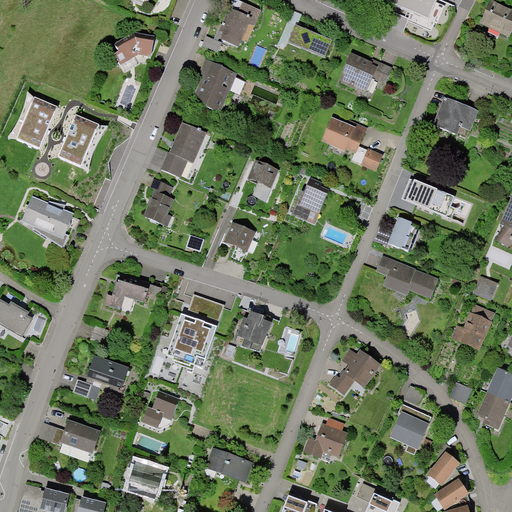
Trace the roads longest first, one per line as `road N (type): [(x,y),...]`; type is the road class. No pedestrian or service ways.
road 1 (residential): [(4,511),(100,241)]
road 2 (residential): [(333,318),(440,59)]
road 3 (residential): [(100,241),(206,0)]
road 4 (residential): [(494,511),(440,397),(393,354),(333,318)]
road 5 (residential): [(333,318),(100,241)]
road 6 (residential): [(261,511),(333,318)]
road 7 (residential): [(440,59),(303,0)]
